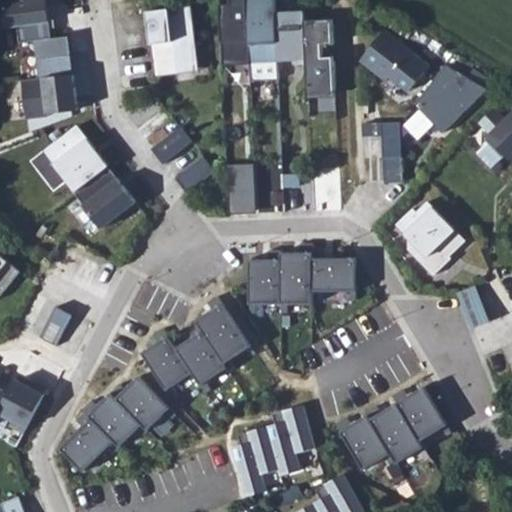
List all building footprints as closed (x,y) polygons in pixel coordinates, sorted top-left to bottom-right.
[(71,55),(73,55),(70,38),(52,41),(46,0),(2,0),(1,0),(6,30),(18,28),(20,43),(34,41),(37,60),(71,55)] [(223,65),(251,64),(251,62),(248,0),(230,0),(231,4),(220,4),(223,65)] [(276,0),(248,0),(251,62),(279,61),(279,60),(277,14),(276,0)] [(148,12),(155,76),(178,74),(177,67),(193,65),(190,37),(196,37),(192,6),(148,12)] [(277,14),(279,60),(293,60),(293,63),(307,63),(305,20),(305,9),(289,10),(289,13),(277,14)] [(333,19),(305,20),(307,63),(309,93),(336,91),(335,61),(324,61),(323,45),(334,45),(333,19)] [(385,30),(360,61),(386,81),(391,75),(411,91),(430,65),(385,30)] [(196,37),(190,37),(193,65),(177,67),(178,74),(200,71),(196,37)] [(71,55),(37,60),(39,78),(23,80),(28,118),(49,117),(49,114),(79,109),(71,55)] [(444,133),(488,89),(446,65),(415,103),(444,133)] [(495,108),(480,123),(491,134),(485,139),(504,158),(506,155),(511,159),(511,158),(511,113),(506,119),(495,108)] [(401,122),(382,123),(383,135),(384,158),(385,158),(402,157),(403,157),(401,122)] [(383,132),(382,123),(363,123),(364,137),(383,135),(383,132)] [(77,191),(109,166),(78,126),(45,151),(77,191)] [(153,149),(165,163),(192,142),(181,126),(153,149)] [(204,157),(177,178),(188,193),(215,172),(204,157)] [(402,157),(385,158),(386,173),(403,173),(402,157)] [(254,164),(227,165),(230,214),(257,213),(254,164)] [(77,191),(75,193),(102,229),(137,202),(109,166),(77,191)] [(102,229),(75,193),(71,196),(80,208),(73,214),(91,238),(102,229)] [(409,249),(435,275),(452,258),(448,254),(453,250),(455,252),(466,240),(428,202),(417,213),(414,209),(397,225),(409,237),(409,249)] [(0,297),(21,271),(9,261),(8,262),(0,255),(0,297)] [(314,306),(314,293),(314,260),(314,255),(282,255),(282,261),(282,306),(314,306)] [(356,260),(314,260),(314,293),(356,293),(356,260)] [(250,306),(282,306),(282,261),(250,261),(250,306)] [(476,286),(459,293),(473,328),(491,321),(476,286)] [(197,320),(204,331),(224,363),(251,347),(225,303),(197,320)] [(227,370),(224,363),(204,331),(177,348),(193,374),(201,386),(227,370)] [(165,392),(193,374),(177,348),(170,336),(142,354),(165,392)] [(140,378),(116,399),(142,426),(147,432),(170,410),(140,378)] [(9,393),(0,408),(0,412),(13,420),(10,425),(25,433),(47,389),(33,382),(30,387),(16,380),(9,393)] [(0,408),(9,393),(0,388),(0,408)] [(426,390),(399,406),(420,442),(447,426),(426,390)] [(118,449),(142,426),(116,399),(112,395),(88,418),(90,420),(113,444),(118,449)] [(316,448),(304,405),(277,412),(280,423),(243,433),(246,443),(233,447),(247,496),(267,491),(263,474),(280,469),(282,476),(302,470),(297,454),(316,448)] [(399,406),(372,422),(392,455),(398,465),(425,449),(420,442),(399,406)] [(365,471),(392,455),(372,422),(370,417),(342,434),(365,471)] [(83,473),(113,444),(90,420),(60,448),(83,473)] [(366,511),(344,474),(320,487),(325,497),(299,511),(366,511)] [(2,503),(5,511),(25,511),(19,496),(2,503)]
